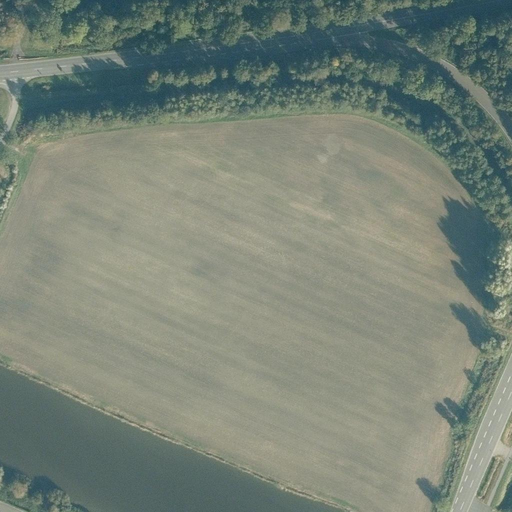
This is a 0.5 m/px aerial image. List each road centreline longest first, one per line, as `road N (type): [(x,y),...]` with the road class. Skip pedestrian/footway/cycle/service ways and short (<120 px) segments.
road 1 (secondary): [(271,35),(365,42),(417,56),(454,74),(511,133)]
road 2 (secondary): [(271,35),(13,71)]
road 3 (secondary): [(471,0),(271,35)]
road 4 (tertiary): [(459,511),(511,391)]
